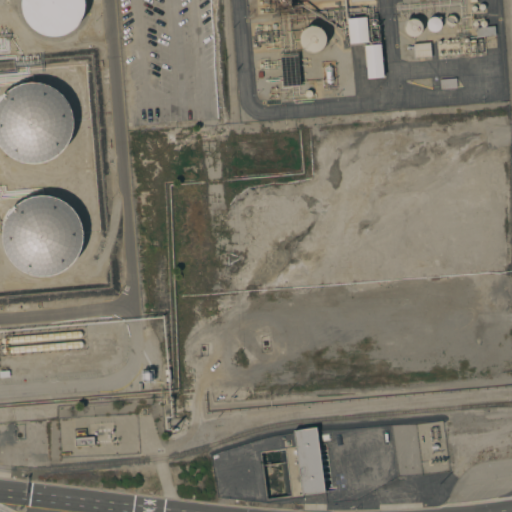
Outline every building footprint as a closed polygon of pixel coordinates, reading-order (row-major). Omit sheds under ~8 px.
[(84,7),(83,14),(79,21),(74,27),(67,33),(59,35),(52,36),(44,35),(36,32),(30,26),(25,20),(22,12),(21,4),(21,0),(83,0),(84,2),(84,7)] [(445,23),(445,21),(445,19),(446,17),(448,16),(450,15),(451,16),(454,16),(455,19),(456,21),(455,23),(454,25),(452,26),(450,26),(448,26),(446,24),(445,23)] [(347,19),(366,17),(368,42),(348,44),(347,19)] [(426,25),(426,22),(427,19),(430,18),(433,17),(436,17),(438,19),(440,21),(441,24),(440,28),(438,30),(435,32),(431,32),(429,31),(427,29),(426,27),(426,25)] [(410,19),(414,19),(418,20),(420,23),(422,27),(421,30),(419,34),(416,36),(412,37),(408,36),(405,33),(404,30),(403,26),(404,23),(408,20),(410,19)] [(322,47),(321,49),(319,50),(317,51),(315,52),(312,52),(310,52),(308,52),(306,51),(304,49),(302,48),(301,46),(300,44),(299,42),(299,39),(299,37),(299,35),(300,33),(302,31),(303,29),(305,28),(307,27),(309,26),(311,26),(314,26),(316,27),(318,27),(320,29),(322,30),(323,32),(324,34),(325,36),(325,39),(325,41),(324,43),(323,45),(322,47)] [(494,26),(495,35),(476,37),(475,28),(494,26)] [(414,58),(412,44),(430,43),(431,57),(414,58)] [(364,45),(380,44),(383,77),(366,79),(364,45)] [(297,55),(300,86),(282,87),(279,57),(297,55)] [(439,89),(439,79),(455,78),(456,88),(439,89)] [(72,128),(70,137),(66,145),(61,152),(54,157),(47,161),(38,163),(29,164),(21,162),(12,159),(5,154),(0,148),(0,95),(13,87),(22,84),(31,82),(40,83),(47,86),(55,90),(62,95),(67,102),(71,111),(73,119),(72,128)] [(310,97),(309,98),(307,98),(305,97),(304,96),(304,94),(304,93),(304,92),(305,91),(307,90),(308,90),(310,91),(311,92),(311,93),(312,95),(311,96),(310,97)] [(79,221),(81,230),(81,241),(78,254),(71,265),(60,273),(49,276),(41,277),(30,276),(21,272),(13,265),(5,255),(2,246),(1,232),(3,218),(7,210),(16,204),(28,198),(40,195),(53,197),(63,202),(71,207),(76,215),(79,221)] [(324,492),(301,495),(292,430),(315,427),(324,492)] [(93,437),(94,445),(75,446),(74,438),(93,437)]
